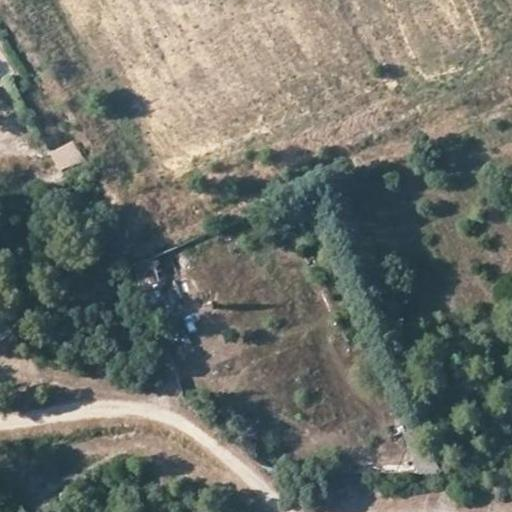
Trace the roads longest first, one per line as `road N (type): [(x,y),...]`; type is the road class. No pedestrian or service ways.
road 1 (track): [(286,511),(214,445),(140,407)]
road 2 (track): [(0,420),(140,407)]
